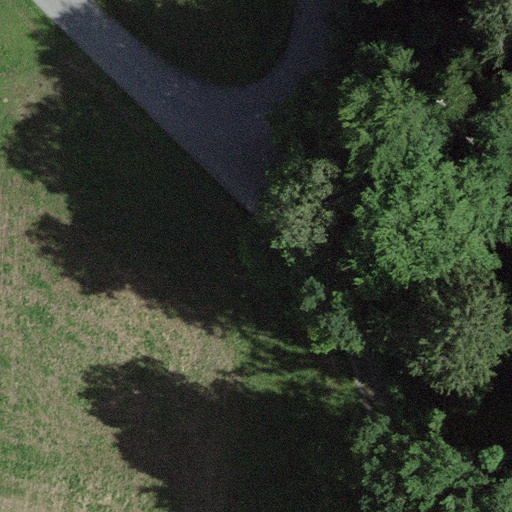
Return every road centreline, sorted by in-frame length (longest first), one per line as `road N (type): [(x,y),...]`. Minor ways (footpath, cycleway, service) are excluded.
road 1 (unclassified): [(324,0),(318,64),(293,118),(267,144),(220,138),(66,0)]
road 2 (track): [(267,144),(408,511)]
